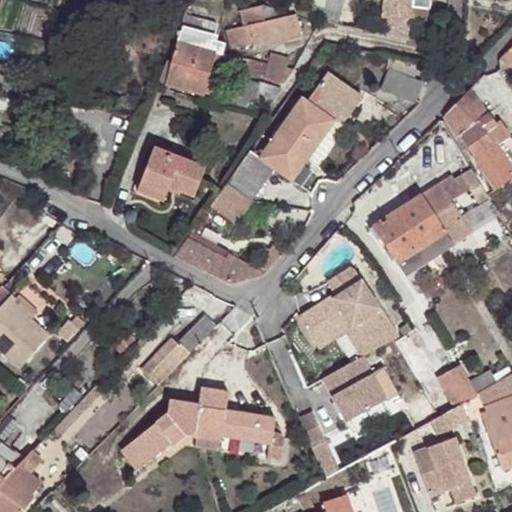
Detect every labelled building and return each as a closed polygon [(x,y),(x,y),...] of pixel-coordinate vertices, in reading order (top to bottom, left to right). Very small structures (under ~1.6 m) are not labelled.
[(298,1),(295,13),(338,25),(344,0),(326,0),(324,8),(298,1)] [(253,49),(302,38),(297,16),(283,19),(281,12),(258,6),(240,10),(244,26),(227,30),(231,49),(252,45),(253,49)] [(411,28),(426,30),(429,13),(414,10),(411,28)] [(166,61),(157,82),(201,95),(211,60),(219,62),(221,55),(222,56),(223,55),(217,53),(219,42),(217,41),(218,36),(213,34),(216,23),(187,14),(182,32),(180,31),(176,43),(171,62),(166,61)] [(226,44),(219,42),(217,53),(223,55),(226,44)] [(511,47),(501,59),(499,71),(502,74),(507,68),(509,69),(511,66),(511,47)] [(244,69),(282,79),(290,53),(273,48),(270,59),(249,53),(247,61),(244,69)] [(382,92),(415,105),(422,84),(414,81),(421,64),(394,59),(390,72),(382,92)] [(208,97),(219,62),(211,60),(201,95),(208,97)] [(226,101),(260,110),(262,105),(267,107),(279,87),(255,81),(255,83),(233,77),(226,101)] [(486,116),(469,91),(444,116),(458,138),(462,135),(478,158),(476,159),(496,188),(511,176),(511,171),(496,148),(507,139),(492,118),(500,112),(497,108),(486,116)] [(228,184),(251,201),(273,169),(292,182),(335,121),(303,99),(262,157),(252,150),(228,184)] [(170,184),(195,195),(206,168),(154,147),(137,188),(164,199),(170,184)] [(476,195),(485,190),(479,178),(473,169),(464,175),(476,195)] [(472,232),(464,221),(440,183),(375,226),(407,275),(454,244),(472,232)] [(228,184),(213,204),(237,221),(251,201),(228,184)] [(188,240),(175,257),(229,284),(263,275),(252,269),(229,256),(226,261),(188,240)] [(268,270),(278,259),(266,252),(259,265),(268,270)] [(263,275),(268,270),(259,265),(256,263),(252,269),(263,275)] [(367,350),(391,334),(376,311),(380,308),(355,269),(350,268),(323,286),(332,300),(330,301),(328,298),(294,320),(311,346),(343,326),(349,322),(367,350)] [(8,297),(0,305),(0,345),(17,361),(44,331),(8,297)] [(188,352),(213,327),(201,315),(176,340),(188,352)] [(362,357),(392,340),(394,339),(391,334),(367,350),(349,322),(343,326),(347,332),(362,357)] [(152,383),(181,353),(152,325),(123,354),(152,383)] [(343,326),(311,346),(315,352),(347,332),(343,326)] [(370,376),(360,358),(321,381),(330,397),(327,400),(343,426),(392,398),(377,372),(370,376)] [(456,407),(465,402),(476,395),(468,381),(461,367),(440,379),(456,407)] [(498,383),(490,369),(468,381),(476,395),(498,383)] [(511,375),(498,383),(476,395),(465,402),(470,420),(481,416),(503,473),(511,469),(511,375)] [(265,445),(268,432),(270,418),(223,410),(225,394),(200,389),(197,405),(167,400),(164,414),(117,449),(133,471),(150,459),(146,454),(177,430),(181,435),(181,441),(192,441),(193,435),(217,436),(217,442),(265,445)] [(481,416),(470,420),(490,483),(504,477),(503,473),(481,416)] [(306,428),(315,425),(313,419),(304,423),(306,428)] [(299,425),(312,453),(325,446),(315,425),(306,428),(304,423),(299,425)] [(150,459),(181,435),(177,430),(146,454),(150,459)] [(276,433),(268,432),(265,445),(263,457),(278,460),(280,448),(281,443),(281,438),(280,436),(279,434),(276,433)] [(476,494),(471,479),(464,482),(456,461),(464,458),(456,436),(415,450),(430,495),(449,488),(454,503),(476,494)] [(0,511),(20,511),(22,511),(43,482),(32,473),(41,462),(29,453),(0,488),(0,511)] [(464,482),(471,479),(464,458),(456,461),(464,482)] [(303,511),(314,506),(310,500),(315,497),(312,492),(307,494),(306,491),(295,497),(303,511)] [(350,511),(346,497),(324,504),(325,511),(350,511)]
